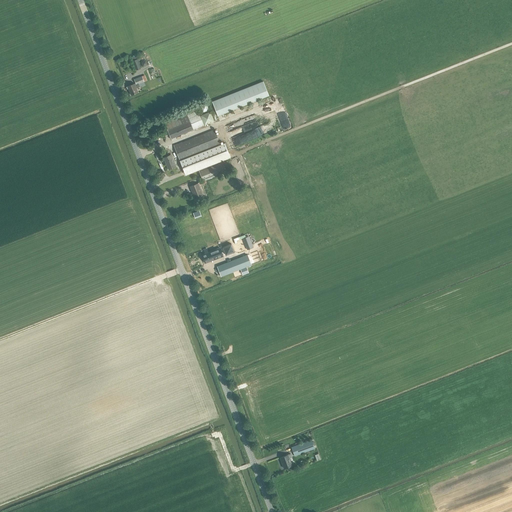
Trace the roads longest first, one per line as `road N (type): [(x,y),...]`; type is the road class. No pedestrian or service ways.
road 1 (tertiary): [(272,511),(79,0)]
road 2 (track): [(139,156),(220,123),(234,153),(511,44)]
road 3 (track): [(0,338),(181,269)]
